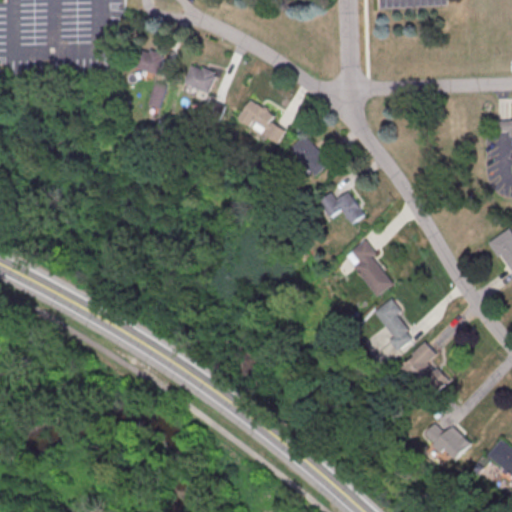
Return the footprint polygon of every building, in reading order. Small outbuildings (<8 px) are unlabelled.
[(140,49),(134,67),(161,75),(166,57),(163,56),(164,53),(152,49),(151,52),(140,49)] [(193,66),(185,83),(211,94),(218,76),(216,75),(217,73),(205,67),(204,70),(193,66)] [(148,108),(158,111),(167,85),(157,81),(148,108)] [(252,100),(259,105),(260,104),(271,112),(270,112),(276,116),(272,121),(288,131),(279,144),(266,135),(269,130),(255,121),(251,127),(240,119),(252,100)] [(511,132),(499,133),(498,122),(511,122),(511,132)] [(292,149),(306,135),(326,156),(324,158),(330,164),(318,177),(292,149)] [(341,212),(350,225),(366,213),(350,192),(341,198),(336,190),(320,202),(333,218),(341,212)] [(511,229),(511,230),(511,268),(503,255),(501,257),(491,243),(511,229)] [(354,251),(368,240),(373,247),(379,254),(375,257),(396,285),(380,297),(356,267),(362,262),(354,251)] [(377,313),(394,299),(404,312),(399,315),(411,331),(409,332),(412,336),(415,340),(400,352),(392,341),(396,337),(377,313)] [(428,342),(434,349),(440,355),(431,364),(438,371),(440,369),(452,381),(433,398),(405,369),(417,357),(415,355),(428,342)] [(428,433),(455,461),(474,444),(454,424),(447,431),(439,423),(428,433)] [(503,440),(511,447),(511,473),(490,456),(503,440)]
